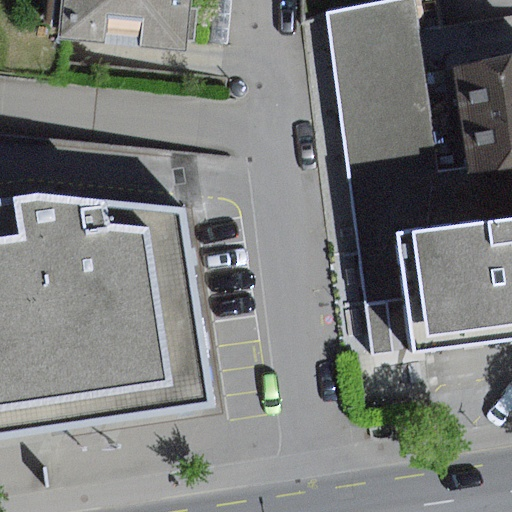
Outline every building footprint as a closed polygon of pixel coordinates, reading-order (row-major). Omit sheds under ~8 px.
[(69,0),(66,41),(189,53),(193,0),(69,0)] [(231,1),(225,0),(211,0),(208,42),(227,44),(231,1)] [(411,0),(401,0),(327,10),(368,308),(407,303),(415,360),(511,346),(511,173),(469,180),(437,184),(411,0)] [(511,57),(453,71),(469,180),(511,173),(511,57)] [(0,201),(0,444),(217,412),(189,212),(43,195),(5,201),(0,201)]
